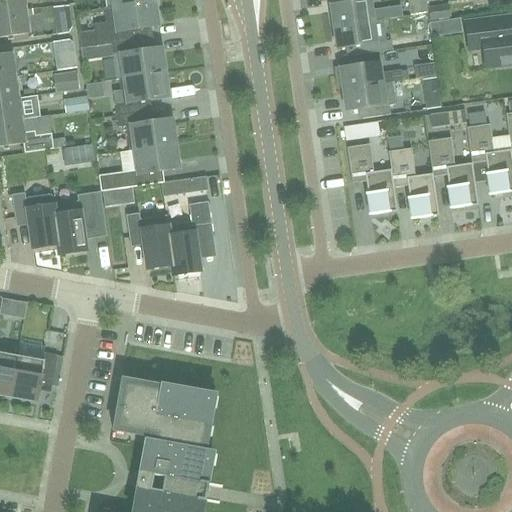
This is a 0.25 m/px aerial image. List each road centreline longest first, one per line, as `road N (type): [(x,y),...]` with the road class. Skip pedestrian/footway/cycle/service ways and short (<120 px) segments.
road 1 (residential): [(207,0),(253,325)]
road 2 (tertiary): [(246,0),(286,276)]
road 3 (residential): [(323,271),(284,0)]
road 4 (residential): [(93,298),(52,511)]
road 5 (residential): [(323,271),(511,244)]
road 6 (tertiary): [(294,321),(302,348),(348,403),(419,443)]
road 7 (residential): [(253,325),(93,298)]
